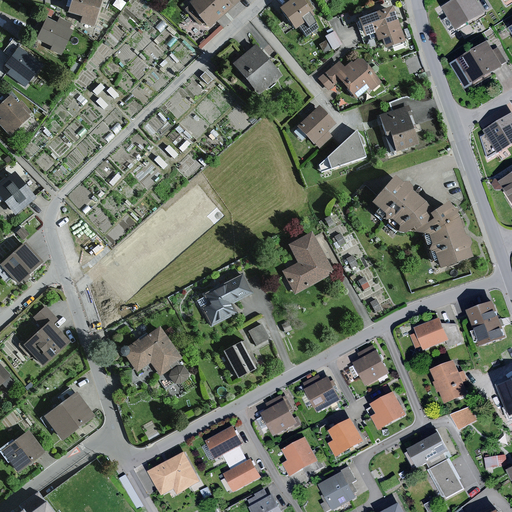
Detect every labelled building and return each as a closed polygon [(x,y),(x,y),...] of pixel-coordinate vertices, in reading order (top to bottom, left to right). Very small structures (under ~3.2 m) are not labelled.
[(67,0),(65,12),(78,15),(76,23),(91,27),(98,0),(67,0)] [(119,0),(114,0),(111,5),(119,11),(125,3),(119,0)] [(187,0),(185,2),(188,5),(184,9),(198,25),(203,21),(207,27),(230,6),(224,0),(187,0)] [(299,0),(287,0),(277,8),(292,30),(297,26),(304,36),(317,28),(311,17),(312,16),(310,12),(299,0)] [(308,0),(299,0),(310,12),(315,8),(308,0)] [(476,0),(451,0),(441,6),(455,30),(484,13),(476,0)] [(390,6),(354,19),(361,37),(373,32),(372,30),(395,22),(390,6)] [(45,7),(42,14),(51,18),(53,11),(45,7)] [(55,23),(45,18),(34,39),(51,47),(50,50),(60,55),(71,32),(68,30),(71,25),(57,18),(55,23)] [(373,32),(361,37),(363,44),(378,38),(382,49),(403,42),(395,22),(372,30),(373,32)] [(219,26),(197,46),(200,49),(222,29),(219,26)] [(333,31),(323,37),(331,50),(341,45),(333,31)] [(2,51),(8,56),(16,46),(20,41),(14,36),(2,51)] [(487,41),(450,63),(465,88),(502,66),(493,50),(487,41)] [(254,44),(231,64),(257,95),(280,75),(254,44)] [(40,65),(16,46),(8,56),(1,65),(7,70),(5,73),(23,87),(40,65)] [(498,47),(493,50),(502,66),(507,62),(498,47)] [(419,55),(405,60),(410,74),(423,69),(419,55)] [(337,61),(316,79),(327,91),(338,82),(353,100),(368,88),(370,91),(380,83),(361,60),(354,59),(351,62),(349,61),(342,67),(337,61)] [(73,62),(68,70),(74,73),(79,65),(73,62)] [(204,73),(199,78),(206,85),(212,80),(204,73)] [(15,103),(7,95),(0,102),(0,127),(8,135),(27,116),(27,115),(15,103)] [(19,100),(15,103),(27,115),(30,111),(19,100)] [(334,124),(317,106),(295,127),(312,144),(313,143),(326,131),(334,124)] [(404,107),(376,116),(383,136),(388,135),(394,152),(417,145),(404,107)] [(511,113),(498,122),(483,130),(496,153),(511,143),(511,113)] [(331,137),(326,131),(313,143),(318,149),(331,137)] [(364,138),(356,131),(319,166),(322,173),(366,158),(362,147),(367,146),(364,138)] [(0,200),(11,215),(32,199),(11,172),(0,180),(0,200)] [(495,178),(492,184),(495,190),(501,190),(502,189),(511,203),(511,172),(501,179),(500,178),(495,178)] [(407,226),(428,213),(421,203),(407,192),(407,187),(402,183),(398,183),(389,176),(368,203),(381,214),(382,221),(388,220),(396,226),(394,232),(397,233),(407,226)] [(372,194),(363,186),(355,195),(364,203),(372,194)] [(428,213),(407,226),(411,232),(424,235),(428,244),(425,250),(431,253),(436,269),(469,258),(466,248),(468,244),(466,237),(461,236),(455,218),(453,215),(454,210),(448,209),(443,202),(428,213)] [(329,217),(324,219),(328,227),(333,224),(329,217)] [(21,228),(16,233),(22,240),(28,235),(21,228)] [(296,263),(281,271),(294,295),(332,274),(309,232),(286,245),(296,263)] [(339,233),(333,237),(339,246),(345,242),(339,233)] [(26,274),(40,261),(23,242),(0,262),(0,268),(14,284),(21,278),(26,274)] [(352,256),(346,259),(351,268),(357,265),(352,256)] [(206,303),(199,307),(210,327),(236,313),(231,304),(253,293),(242,272),(201,294),(206,303)] [(26,274),(21,278),(24,282),(29,277),(26,274)] [(364,278),(357,281),(363,290),(369,287),(364,278)] [(375,300),(369,303),(374,312),(380,309),(375,300)] [(493,302),(466,311),(479,347),(505,337),(500,323),(493,302)] [(32,317),(41,327),(48,321),(53,316),(44,306),(32,317)] [(440,318),(414,328),(423,350),(448,340),(442,323),(440,318)] [(41,327),(21,345),(40,366),(67,342),(48,321),(41,327)] [(287,322),(281,325),(284,333),(291,330),(287,322)] [(456,324),(442,323),(448,340),(451,346),(463,341),(456,324)] [(119,356),(124,357),(136,373),(149,363),(160,377),(156,379),(165,391),(173,385),(178,384),(190,377),(178,363),(183,359),(157,324),(147,332),(146,330),(124,346),(121,346),(118,348),(117,352),(119,356)] [(261,324),(248,331),(256,346),(269,339),(261,324)] [(170,327),(165,330),(169,336),(174,333),(170,327)] [(243,339),(221,351),(235,378),(253,368),(244,351),(248,349),(243,339)] [(357,353),(360,359),(376,351),(373,345),(357,353)] [(360,359),(353,363),(365,386),(389,373),(377,350),(376,351),(360,359)] [(453,360),(430,370),(435,381),(433,382),(437,393),(439,392),(444,404),(468,394),(461,377),(453,360)] [(0,365),(0,383),(10,394),(17,387),(7,377),(9,375),(0,365)] [(129,371),(117,375),(124,395),(135,391),(129,371)] [(303,383),(306,389),(321,381),(318,375),(303,383)] [(306,389),(305,389),(317,412),(340,399),(328,377),(321,381),(306,389)] [(511,379),(496,386),(507,416),(511,414),(511,379)] [(386,385),(382,387),(385,393),(390,391),(386,385)] [(57,405),(72,393),(67,387),(52,399),(57,405)] [(57,405),(41,416),(59,440),(92,416),(74,391),(72,393),(57,405)] [(376,414),(371,416),(378,430),(406,415),(394,392),(371,404),(376,414)] [(269,408),(284,400),(281,395),(266,403),(269,408)] [(269,408),(260,413),(273,437),(298,423),(285,400),(284,400),(269,408)] [(474,403),(453,412),(459,427),(480,419),(474,403)] [(333,441),(328,444),(335,457),(363,441),(350,418),(328,431),(333,441)] [(233,426),(205,442),(215,459),(222,455),(239,446),(243,444),(233,426)] [(26,430),(0,448),(0,451),(15,472),(43,452),(26,430)] [(438,432),(407,449),(417,468),(427,463),(430,469),(447,460),(444,453),(448,451),(438,432)] [(305,437),(282,450),(288,461),(282,464),(289,477),(304,469),(318,461),(305,437)] [(222,455),(227,463),(243,454),(239,446),(222,455)] [(184,453),(148,472),(161,495),(173,489),(176,494),(199,481),(184,453)] [(227,463),(231,470),(247,461),(243,454),(227,463)] [(505,455),(485,458),(486,468),(507,465),(505,455)] [(231,470),(224,474),(234,492),(261,477),(251,459),(247,461),(231,470)] [(318,461),(304,469),(307,476),(324,467),(320,460),(318,461)] [(447,460),(430,469),(446,498),(463,489),(447,460)] [(342,472),(349,485),(356,480),(348,466),(341,470),(342,472)] [(342,472),(318,485),(332,510),(356,497),(349,485),(342,472)] [(126,476),(119,480),(137,509),(144,505),(126,476)] [(208,488),(200,491),(204,499),(211,496),(208,488)] [(251,506),(268,497),(264,489),(254,494),(255,497),(248,500),(251,506)] [(251,506),(249,507),(251,511),(281,511),(272,495),(268,497),(251,506)] [(53,511),(45,501),(30,511),(22,511),(21,511),(20,511),(53,511)] [(436,511),(431,501),(424,505),(427,511),(436,511)] [(403,511),(399,503),(381,511),(403,511)]
